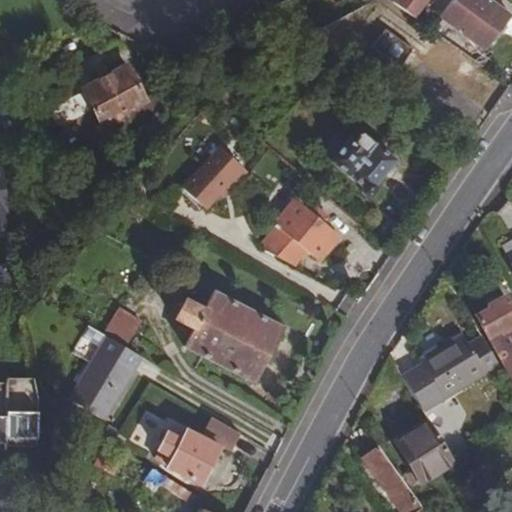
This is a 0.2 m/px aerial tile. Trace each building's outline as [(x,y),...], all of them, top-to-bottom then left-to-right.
[(418,19),(432,0),(397,0),(395,3),(418,19)] [(511,14),(491,0),(455,0),(443,18),(444,19),(488,51),(511,17),(511,14)] [(488,51),(444,19),(435,31),(486,67),(494,55),(488,51)] [(389,28),(375,47),(405,67),(419,48),(389,28)] [(165,112),(152,87),(143,91),(132,69),(87,92),(111,139),(165,112)] [(219,89),(211,99),(224,110),(232,100),(219,89)] [(98,113),(87,92),(68,101),(78,123),(98,113)] [(353,141),(334,164),(363,188),(362,192),(363,195),(366,198),(368,199),(371,199),(373,199),(376,198),(378,196),(380,193),(380,189),(379,187),(399,162),(367,133),(357,145),(353,141)] [(218,148),(183,191),(208,212),(222,195),(243,169),(218,148)] [(3,163),(0,163),(0,229),(11,228),(3,163)] [(243,169),(222,195),(227,199),(249,173),(243,169)] [(310,254),(319,262),(340,238),(297,200),(276,224),(280,227),(264,244),(266,251),(283,260),(298,243),(310,254)] [(391,226),(378,244),(394,258),(409,237),(391,226)] [(297,268),(310,254),(298,243),(283,260),(297,268)] [(194,329),(185,345),(255,382),(283,328),(213,292),(204,309),(186,298),(174,319),(194,329)] [(476,317),(498,356),(511,348),(511,346),(505,334),(511,330),(511,308),(506,297),(490,307),(491,309),(476,317)] [(118,309),(103,332),(106,335),(125,346),(140,322),(118,309)] [(511,330),(505,334),(511,346),(511,348),(498,356),(511,379),(511,330)] [(106,335),(68,400),(102,420),(140,355),(125,346),(106,335)] [(425,369),(444,403),(501,368),(485,341),(469,351),(463,341),(421,364),(425,369)] [(444,403),(425,369),(405,381),(426,414),(444,403)] [(5,445),(36,446),(37,398),(34,377),(6,376),(6,381),(5,443),(5,445)] [(147,412),(138,429),(153,437),(162,420),(147,412)] [(157,444),(152,453),(200,483),(221,448),(225,450),(236,432),(209,415),(197,434),(188,428),(185,428),(180,436),(166,428),(156,443),(157,444)] [(171,420),(166,428),(180,436),(185,428),(171,420)] [(394,447),(420,487),(457,464),(455,462),(432,424),(394,447)] [(362,459),(400,511),(425,511),(379,448),(362,459)] [(102,452),(94,466),(113,478),(122,464),(102,452)] [(167,479),(162,489),(192,507),(197,498),(167,479)]
